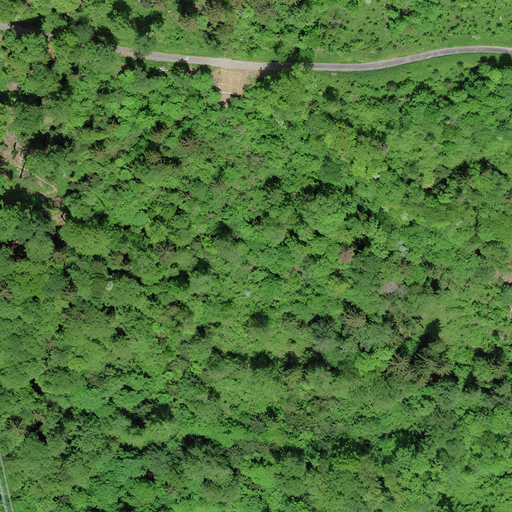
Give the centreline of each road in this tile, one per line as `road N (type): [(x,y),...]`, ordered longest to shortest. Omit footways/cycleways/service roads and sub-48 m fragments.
road 1 (track): [(0,27),(126,54),(246,66),(359,67),(511,51)]
road 2 (track): [(111,511),(215,505),(255,511)]
